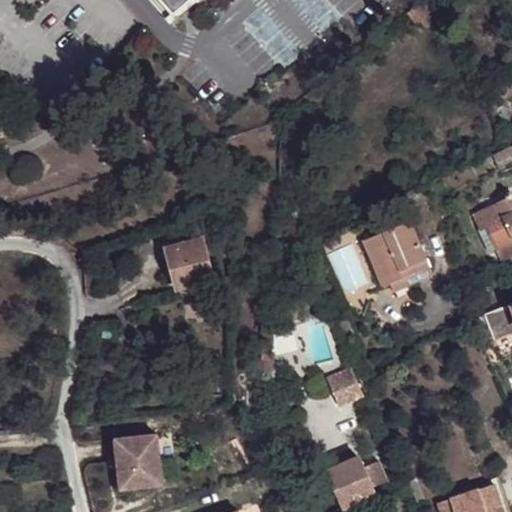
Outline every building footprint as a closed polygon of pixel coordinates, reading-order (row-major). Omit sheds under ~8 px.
[(156,0),(167,13),(183,0),(156,0)] [(183,0),(167,13),(170,16),(190,0),(183,0)] [(385,30),(369,43),(376,52),(392,38),(385,30)] [(511,148),(493,155),(499,170),(511,165),(511,148)] [(488,227),(505,257),(511,254),(511,195),(508,194),(508,198),(474,216),(480,230),(488,227)] [(435,273),(414,221),(367,241),(385,287),(394,282),(397,288),(435,273)] [(181,289),(217,279),(205,238),(170,247),(181,289)] [(511,305),(471,321),(480,338),(511,325),(511,305)] [(270,346),(262,347),(261,358),(270,358),(270,346)] [(328,374),(338,401),(363,392),(352,365),(328,374)] [(155,433),(113,438),(116,461),(122,460),(123,465),(120,488),(156,483),(155,479),(161,478),(155,433)] [(327,468),(343,505),(375,490),(359,455),(327,468)] [(505,511),(495,486),(436,504),(438,511),(505,511)]
